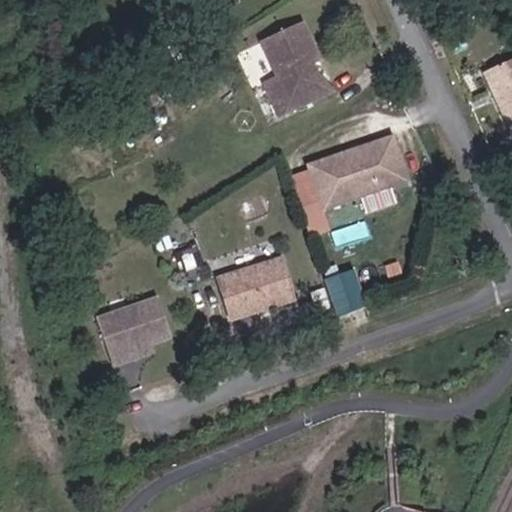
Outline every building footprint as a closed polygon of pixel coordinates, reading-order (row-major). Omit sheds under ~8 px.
[(298,96),(329,80),(315,49),(321,46),(309,18),(267,39),(279,67),(268,73),(286,114),(301,106),(298,96)] [(511,58),(498,65),(511,95),(511,58)] [(333,90),(329,80),(298,96),(301,106),(333,90)] [(400,128),(317,161),(333,203),(371,189),(366,177),(394,166),(398,178),(416,171),(400,128)] [(398,178),(394,166),(366,177),(371,189),(398,178)] [(292,254),(231,273),(243,313),(305,294),(292,254)] [(336,313),(364,305),(353,267),(325,275),(336,313)] [(134,346),(157,336),(179,327),(163,290),(103,315),(122,359),(137,353),(134,346)] [(159,344),(157,336),(134,346),(137,353),(159,344)]
